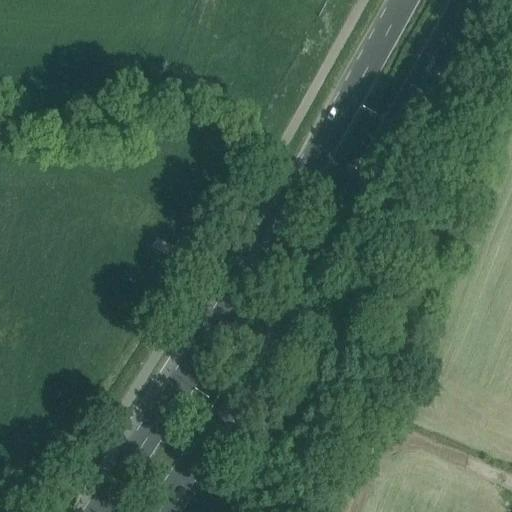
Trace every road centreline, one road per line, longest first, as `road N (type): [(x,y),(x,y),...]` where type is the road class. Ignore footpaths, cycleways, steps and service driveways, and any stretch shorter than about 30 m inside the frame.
road 1 (primary): [(156,511),(459,0)]
road 2 (primary): [(397,0),(96,511)]
